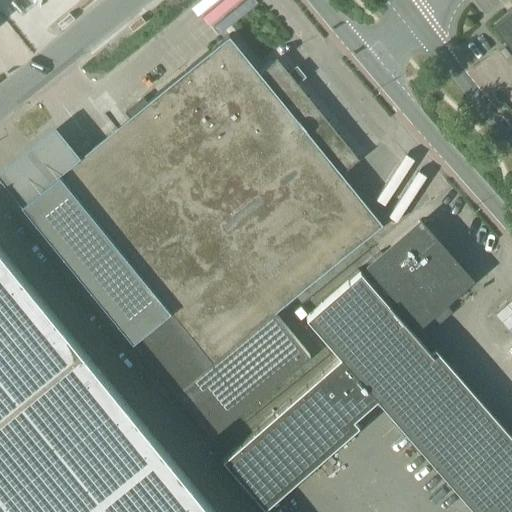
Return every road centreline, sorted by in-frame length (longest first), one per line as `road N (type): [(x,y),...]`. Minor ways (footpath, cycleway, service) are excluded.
road 1 (unclassified): [(371,60),(511,223)]
road 2 (unclassified): [(0,105),(132,0)]
road 3 (unclassified): [(511,138),(421,28)]
